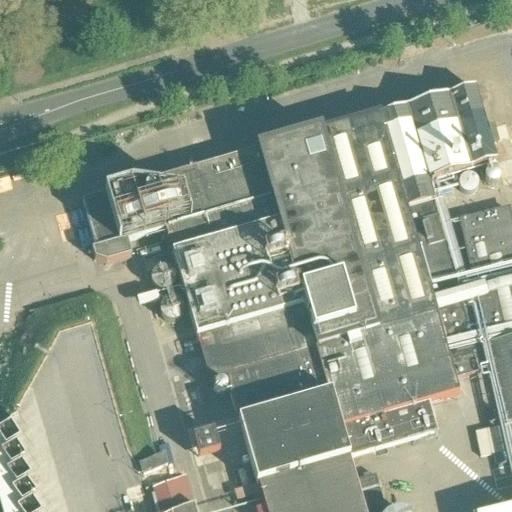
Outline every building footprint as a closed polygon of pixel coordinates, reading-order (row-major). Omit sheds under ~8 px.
[(368,511),(383,508),(375,479),(355,485),(348,460),(433,436),(425,409),(458,399),(448,363),(448,362),(474,355),(444,254),(442,247),(444,246),(432,205),(433,205),(431,201),(427,186),(475,173),(496,166),(494,160),(474,92),(379,120),(258,155),(232,162),(199,172),(85,205),(98,253),(93,254),(95,261),(95,263),(106,266),(130,259),(128,252),(126,245),(128,244),(165,234),(209,386),(226,382),(240,430),(264,511),(368,511)] [(511,232),(508,214),(461,225),(489,350),(511,344),(511,232)] [(511,358),(492,363),(511,448),(511,358)] [(485,426),(496,424),(495,413),(483,415),(485,426)] [(164,460),(140,467),(143,478),(167,471),(164,460)] [(176,487),(161,492),(152,498),(156,511),(192,511),(185,484),(177,487),(176,487)]
